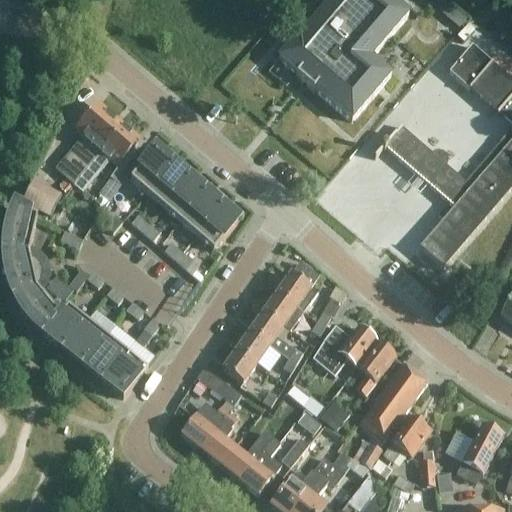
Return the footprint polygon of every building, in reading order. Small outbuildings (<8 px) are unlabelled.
[(408,18),(386,0),(333,0),(300,39),(298,38),(278,62),(296,78),(295,80),(312,94),(314,93),(351,125),(390,79),(370,62),(408,18)] [(401,130),(373,161),(375,163),(384,153),(448,207),(438,219),(444,225),(419,254),(440,272),(511,189),(511,91),(488,70),(491,67),(471,49),(449,75),(469,92),(470,91),(511,126),(511,132),(465,187),(444,169),(445,166),(446,162),(443,158),(437,155),(434,156),(431,158),(402,133),(403,132),(401,130)] [(82,179),(86,173),(84,172),(122,129),(97,107),(75,133),(83,140),(63,163),(82,179)] [(139,144),(122,129),(84,172),(86,173),(94,180),(109,163),(117,170),(139,144)] [(129,182),(146,197),(170,170),(152,155),(129,182)] [(146,197),(163,211),(186,184),(170,170),(146,197)] [(109,182),(98,197),(108,204),(119,189),(109,182)] [(32,184),(21,206),(49,221),(60,199),(32,184)] [(163,211),(179,225),(202,198),(186,184),(163,211)] [(179,225),(196,239),(219,212),(202,198),(179,225)] [(5,237),(4,245),(4,249),(3,253),(3,257),(29,257),(28,257),(36,222),(14,211),(11,219),(7,229),(5,237)] [(236,227),(219,212),(196,239),(213,254),(236,227)] [(104,230),(112,237),(121,226),(113,220),(104,230)] [(148,229),(137,220),(130,227),(141,236),(148,229)] [(158,238),(148,229),(141,236),(152,245),(158,238)] [(211,271),(219,264),(189,234),(181,241),(211,271)] [(64,236),(59,245),(78,253),(82,245),(64,236)] [(170,248),(163,255),(174,264),(180,257),(170,248)] [(10,295),(14,302),(40,290),(40,289),(41,288),(42,286),(43,283),(44,282),(44,280),(44,278),(44,277),(44,275),(44,273),(44,272),(43,270),(43,269),(42,267),(41,266),(40,264),(39,263),(38,262),(35,260),(34,259),(32,258),(29,257),(3,257),(4,265),(4,273),(6,280),(8,288),(10,295)] [(191,266),(180,257),(174,264),(185,274),(191,266)] [(80,274),(68,290),(75,296),(88,280),(80,274)] [(103,285),(92,276),(86,284),(97,293),(103,285)] [(316,298),(309,293),(310,291),(290,277),(277,296),(297,311),(295,313),(303,317),(316,298)] [(21,316),(26,322),(34,331),(42,339),(68,307),(67,306),(60,315),(40,290),(14,302),(17,309),(21,316)] [(123,300),(112,292),(106,300),(117,309),(123,300)] [(283,330),(289,334),(290,334),(303,317),(295,313),(297,311),(277,296),(263,315),(283,330)] [(511,306),(502,323),(511,328),(511,306)] [(87,323),(68,307),(42,339),(62,354),(87,323)] [(132,307),(125,315),(136,324),(143,316),(132,307)] [(263,315),(250,335),(269,349),(268,351),(287,363),(288,362),(297,367),(302,358),(294,352),(293,353),(275,341),(283,330),(263,315)] [(322,316),(317,325),(325,330),(330,321),(322,316)] [(107,338),(87,323),(62,354),(82,370),(107,338)] [(159,329),(151,323),(131,348),(139,354),(159,329)] [(325,330),(317,325),(311,335),(319,340),(325,330)] [(334,353),(334,354),(325,363),(320,370),(333,380),(347,364),(356,372),(376,347),(357,332),(338,356),(334,353)] [(250,335),(236,354),(256,368),(268,351),(269,349),(250,335)] [(127,354),(107,338),(82,370),(102,386),(127,354)] [(361,398),(365,400),(374,387),(375,387),(395,362),(376,347),(356,372),(366,380),(359,390),(357,395),(361,398)] [(127,354),(102,386),(122,402),(147,370),(127,354)] [(242,387),(256,368),(236,354),(222,373),(242,387)] [(288,362),(287,363),(282,372),(291,377),(297,367),(288,362)] [(364,444),(351,462),(369,473),(381,454),(379,453),(383,447),(383,446),(425,388),(403,369),(359,428),(363,431),(360,435),(363,437),(366,434),(372,439),(367,447),(364,444)] [(195,382),(215,396),(233,409),(241,398),(203,371),(195,382)] [(267,397),(262,407),(270,412),(276,402),(267,397)] [(350,418),(335,405),(320,422),(335,435),(350,418)] [(200,455),(230,417),(221,410),(215,418),(204,409),(195,421),(194,420),(179,439),(200,455)] [(230,433),(231,432),(238,423),(230,417),(200,455),(219,470),(234,451),(224,443),(232,434),(230,433)] [(391,447),(382,459),(392,466),(400,454),(410,461),(430,433),(417,423),(415,426),(408,421),(397,435),(396,435),(388,445),(391,447)] [(461,466),(463,467),(457,478),(475,487),(480,476),(482,477),(502,440),(481,429),(461,466)] [(300,492),(292,486),(291,484),(290,485),(271,510),(273,511),(297,511),(333,467),(339,458),(337,456),(342,447),(324,432),(318,440),(331,450),(323,460),(325,462),(318,471),(317,471),(311,478),(300,492)] [(253,449),(245,459),(234,451),(219,470),(239,485),(268,447),(260,440),(253,449)] [(280,465),(289,473),(308,449),(299,442),(280,465)] [(280,471),(270,462),(276,454),(277,453),(280,449),(272,443),(268,447),(239,485),(258,500),(273,481),(280,471)] [(433,465),(432,455),(421,456),(422,466),(417,466),(419,493),(435,491),(433,465)] [(330,495),(339,482),(353,465),(341,457),(339,458),(333,467),(297,511),(324,511),(325,511),(316,504),(325,492),(330,495)] [(391,474),(376,464),(370,474),(384,483),(391,474)] [(360,468),(353,476),(361,481),(367,474),(360,468)] [(347,509),(345,511),(363,511),(375,498),(369,478),(345,508),(347,509)] [(391,488),(409,498),(414,489),(397,479),(391,488)] [(387,511),(401,511),(404,504),(405,504),(407,498),(394,492),(387,511)]
